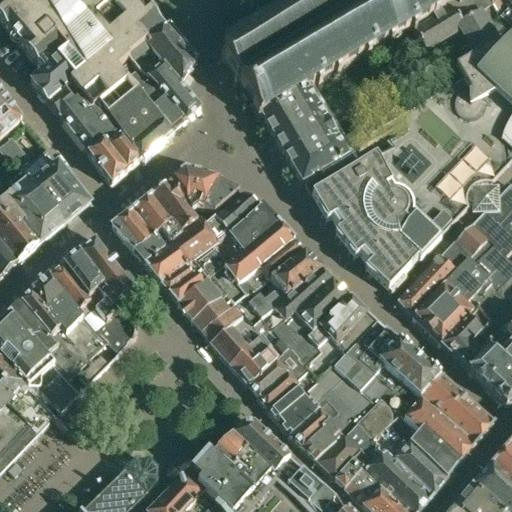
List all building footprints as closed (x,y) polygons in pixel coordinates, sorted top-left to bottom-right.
[(98,113),(127,88),(117,75),(129,64),(135,70),(149,57),(143,50),(165,32),(137,0),(115,0),(110,5),(104,0),(0,0),(0,27),(36,68),(37,67),(44,75),(30,87),(48,109),(71,90),(82,104),(90,115),(95,110),(98,113)] [(255,124),(259,124),(262,125),(263,124),(261,121),(280,109),(283,113),(284,112),(284,110),(282,106),(298,97),(301,101),(304,99),(301,95),(306,92),(309,97),(310,96),(309,93),(317,89),(318,91),(322,89),(320,86),(335,77),(336,80),(340,77),(339,75),(365,59),(366,62),(371,59),(369,57),(388,45),(390,48),(394,45),(392,43),(411,31),(457,3),(458,0),(300,0),(295,4),(289,2),(287,6),(290,8),(279,16),(275,10),(271,12),(274,18),(260,26),(256,21),(253,24),(256,29),(241,38),(240,36),(236,39),(237,40),(223,49),(222,58),(220,58),(218,63),(224,65),(227,69),(228,70),(232,77),(232,79),(235,83),(231,85),(234,91),(238,88),(243,95),(236,99),(235,98),(233,100),(234,102),(235,101),(242,113),(243,115),(244,114),(244,113),(251,109),(256,117),(255,124)] [(459,36),(474,60),(500,46),(482,15),(492,9),(482,0),(458,0),(457,3),(411,31),(426,56),(459,36)] [(511,6),(511,0),(494,0),(491,4),(494,8),(496,14),(500,19),(511,8),(511,6)] [(510,26),(511,23),(511,6),(511,8),(500,19),(510,26)] [(143,50),(149,57),(179,92),(195,67),(186,58),(167,35),(165,32),(143,50)] [(486,185),(488,185),(491,186),(492,184),(493,185),(511,164),(511,45),(509,43),(503,49),(501,45),(500,46),(474,60),(455,71),(462,83),(368,140),(372,147),(381,141),(391,152),(336,186),(317,209),(321,216),(324,214),(339,237),(360,258),(368,272),(387,290),(385,292),(390,297),(397,289),(397,285),(401,281),(401,282),(466,214),(465,213),(467,212),(466,209),(465,207),(465,204),(465,202),(466,199),(466,197),(467,194),(469,192),(470,190),(472,189),(474,187),(476,187),(478,186),(481,185),(483,185),(486,185)] [(149,57),(135,70),(184,128),(200,115),(179,92),(149,57)] [(170,140),(183,129),(184,128),(135,70),(129,64),(117,75),(127,88),(170,140)] [(127,88),(98,113),(101,118),(104,116),(107,120),(105,122),(141,165),(170,140),(127,88)] [(48,109),(59,123),(82,104),(71,90),(48,109)] [(302,188),(305,187),(316,180),(372,147),(368,140),(363,131),(337,146),(309,97),(306,92),(301,95),(304,99),(301,101),(298,97),(282,106),(284,110),(284,112),(283,113),(280,109),(261,121),(263,124),(302,188)] [(0,118),(10,110),(0,97),(0,118)] [(114,188),(141,165),(105,122),(107,120),(104,116),(101,118),(98,113),(95,110),(90,115),(82,104),(59,123),(89,159),(88,159),(108,188),(109,188),(111,189),(112,189),(113,189),(114,188)] [(0,140),(21,123),(10,110),(0,118),(0,140)] [(56,167),(46,155),(32,167),(11,142),(8,144),(9,144),(3,149),(0,150),(0,151),(28,184),(26,186),(63,230),(88,209),(89,210),(90,209),(56,167)] [(183,178),(169,188),(188,218),(189,217),(196,210),(202,212),(216,186),(183,178)] [(324,190),(318,180),(317,181),(316,180),(305,187),(305,188),(304,188),(306,192),(310,197),(314,195),(324,190)] [(9,200),(0,207),(0,219),(15,238),(23,232),(37,252),(63,230),(26,186),(9,200)] [(239,196),(231,193),(216,186),(202,212),(213,216),(239,196)] [(153,200),(150,202),(181,240),(196,229),(189,217),(188,218),(169,188),(153,200)] [(482,218),(471,230),(491,249),(505,233),(509,229),(511,226),(511,192),(509,189),(498,201),(498,210),(490,218),(482,218)] [(243,200),(216,222),(204,231),(217,248),(238,232),(261,214),(259,212),(243,200)] [(150,202),(132,215),(162,254),(181,240),(150,202)] [(278,231),(261,214),(238,232),(217,248),(218,249),(188,271),(195,279),(195,281),(201,290),(206,286),(207,287),(220,277),(221,276),(278,231)] [(111,232),(143,270),(162,254),(132,215),(111,232)] [(0,253),(15,271),(37,252),(23,232),(15,238),(0,219),(0,253)] [(218,249),(217,248),(204,231),(200,226),(196,229),(181,240),(162,254),(164,257),(171,266),(180,277),(188,270),(188,271),(218,249)] [(511,254),(511,231),(509,229),(505,233),(491,249),(493,251),(505,262),(511,254)] [(471,230),(455,248),(473,269),(488,284),(499,296),(511,278),(511,268),(505,262),(493,251),(491,249),(471,230)] [(293,246),(278,231),(221,276),(220,277),(207,287),(220,305),(221,307),(228,316),(232,312),(232,313),(246,302),(245,302),(236,292),(258,276),(293,246)] [(94,244),(80,256),(102,283),(96,289),(102,296),(104,299),(115,311),(119,305),(132,296),(94,244)] [(303,257),(293,246),(258,276),(236,292),(245,302),(254,296),(259,293),(267,286),(268,285),(303,257)] [(412,322),(440,351),(466,323),(473,315),(466,309),(488,284),(473,269),(455,248),(454,247),(439,262),(452,276),(409,320),(411,322),(412,322)] [(0,285),(15,271),(0,253),(0,285)] [(171,266),(164,257),(162,254),(143,270),(161,291),(180,277),(171,266)] [(80,256),(64,270),(86,297),(94,307),(106,321),(112,314),(115,311),(104,299),(102,296),(96,289),(102,283),(80,256)] [(320,274),(303,257),(268,285),(276,294),(263,305),(258,299),(247,310),(261,325),(267,320),(275,313),(320,274)] [(397,307),(409,320),(452,276),(439,262),(397,307)] [(64,270),(48,283),(95,334),(108,322),(106,321),(94,307),(86,297),(64,270)] [(161,291),(161,292),(168,300),(195,279),(188,271),(188,270),(180,277),(161,291)] [(331,285),(320,274),(275,313),(267,320),(261,325),(259,327),(262,330),(270,338),(272,336),(282,327),(283,327),(331,285)] [(511,278),(499,296),(511,310),(511,278)] [(168,300),(177,310),(201,290),(195,281),(195,279),(168,300)] [(48,283),(30,299),(76,354),(95,334),(48,283)] [(349,304),(331,285),(283,327),(282,327),(272,336),(270,338),(270,339),(279,345),(273,350),(282,360),(287,355),(304,373),(318,360),(305,345),(317,333),(349,304)] [(177,310),(192,328),(220,305),(207,287),(206,286),(201,290),(177,310)] [(56,375),(76,354),(30,299),(9,319),(53,372),(56,375)] [(355,310),(349,304),(317,333),(305,345),(318,360),(304,373),(316,388),(332,373),(343,383),(352,374),(343,365),(341,363),(333,370),(331,368),(333,366),(329,361),(364,319),(355,310)] [(192,328),(200,337),(228,317),(228,316),(221,307),(220,305),(192,328)] [(200,337),(210,349),(242,323),(232,313),(232,312),(228,316),(228,317),(200,337)] [(117,360),(136,341),(137,329),(138,330),(139,329),(125,317),(124,317),(113,318),(112,314),(106,321),(108,322),(95,334),(107,348),(106,349),(117,360)] [(60,417),(79,398),(67,387),(61,380),(56,375),(53,372),(9,319),(0,327),(0,364),(23,389),(45,413),(54,423),(55,422),(46,412),(51,407),(60,417)] [(375,329),(364,319),(329,361),(333,366),(331,368),(333,370),(341,363),(343,365),(345,363),(344,362),(375,329)] [(221,362),(228,370),(250,353),(262,344),(270,338),(262,330),(258,333),(255,330),(252,332),(242,323),(210,349),(221,362)] [(440,351),(467,376),(469,374),(467,373),(467,369),(480,355),(471,347),(480,336),(466,323),(440,351)] [(385,337),(375,329),(344,362),(345,363),(355,372),(367,358),(376,348),(375,348),(385,337)] [(511,408),(511,332),(504,341),(510,346),(496,362),(487,355),(484,358),(480,355),(467,369),(467,373),(469,374),(467,376),(501,410),(511,409),(511,408)] [(95,334),(76,354),(56,375),(61,380),(67,387),(106,349),(107,348),(95,334)] [(382,373),(398,388),(416,404),(438,383),(385,337),(375,348),(376,348),(367,358),(377,368),(379,369),(382,373)] [(228,370),(239,381),(269,354),(271,353),(273,350),(279,345),(270,339),(270,338),(262,344),(250,353),(228,370)] [(239,381),(248,392),(282,360),(273,350),(271,353),(269,354),(239,381)] [(318,390),(316,388),(304,373),(287,355),(282,360),(248,392),(265,414),(288,441),(306,427),(319,414),(309,404),(311,402),(308,399),(318,390)] [(288,441),(301,454),(322,435),(320,432),(328,425),(339,438),(337,440),(341,444),(341,445),(343,443),(344,444),(345,443),(348,445),(361,435),(359,433),(382,408),(380,406),(398,388),(382,373),(379,369),(377,368),(367,358),(355,372),(345,363),(343,365),(352,374),(343,383),(332,373),(316,388),(318,390),(308,399),(311,402),(309,404),(319,414),(306,427),(288,441)] [(79,381),(87,389),(108,369),(100,360),(79,381)] [(0,364),(0,413),(23,389),(0,364)] [(416,404),(418,406),(471,455),(492,431),(444,388),(438,383),(416,404)] [(0,439),(19,459),(42,435),(54,423),(45,413),(23,389),(0,413),(0,439)] [(419,436),(455,472),(471,455),(418,406),(404,423),(414,432),(419,436)] [(352,465),(359,457),(363,461),(375,451),(371,447),(391,428),(390,419),(388,414),(382,408),(359,433),(361,435),(348,445),(345,443),(344,444),(343,443),(341,445),(341,444),(316,468),(334,485),(351,465),(352,465)] [(416,439),(409,448),(446,483),(454,473),(455,473),(455,472),(419,436),(414,432),(404,423),(402,425),(416,439)] [(301,454),(316,468),(341,444),(337,440),(339,438),(328,425),(320,432),(322,435),(301,454)] [(310,511),(309,510),(323,492),(316,485),(253,427),(242,429),(231,439),(217,453),(187,482),(214,507),(215,506),(222,511),(310,511)] [(0,478),(19,459),(0,439),(0,478)] [(446,483),(409,448),(393,466),(431,503),(447,484),(446,483)] [(511,454),(508,451),(491,471),(511,488),(511,454)] [(363,461),(359,457),(352,465),(351,465),(334,485),(344,494),(361,474),(364,477),(365,476),(404,511),(423,511),(431,503),(393,466),(383,457),(371,470),(362,461),(363,461)] [(134,511),(158,489),(158,476),(152,471),(147,466),(134,464),(84,511),(134,511)] [(511,511),(511,488),(491,471),(471,493),(492,511),(511,511)] [(362,511),(404,511),(365,476),(364,477),(361,474),(344,494),(360,510),(362,511)] [(187,482),(186,483),(175,489),(151,511),(209,511),(214,507),(187,482)] [(344,511),(334,502),(323,492),(309,510),(310,511),(344,511)] [(492,511),(471,493),(454,511),(492,511)]
